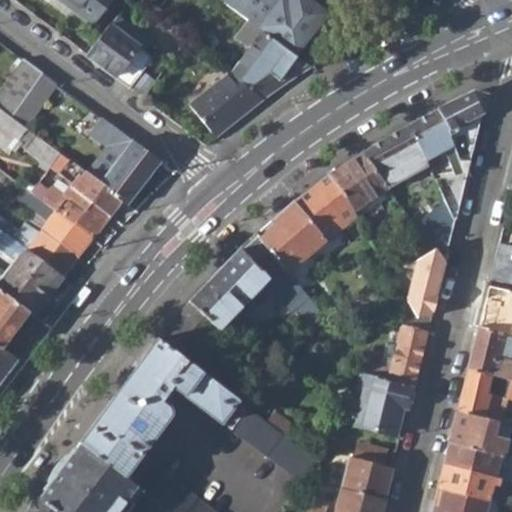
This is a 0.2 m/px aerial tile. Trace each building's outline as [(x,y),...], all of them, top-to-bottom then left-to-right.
[(59,0),(92,24),(110,0),(59,0)] [(221,0),(248,19),(293,53),(324,12),(321,9),(323,6),(315,0),(221,0)] [(153,58),(143,50),(150,41),(116,16),(86,56),(129,88),(153,58)] [(238,62),(229,75),(261,100),(263,99),(310,66),(293,53),(248,19),(235,37),(249,48),(251,59),(238,62)] [(24,59),(0,90),(0,109),(9,116),(41,73),(24,59)] [(41,73),(9,116),(23,127),(55,84),(41,73)] [(188,104),(214,137),(261,100),(229,75),(227,73),(188,104)] [(460,162),(466,176),(485,96),(472,92),(437,109),(452,145),(460,162)] [(35,187),(30,193),(92,239),(121,201),(99,184),(91,178),(23,127),(9,116),(0,109),(0,134),(13,144),(16,141),(21,144),(25,148),(28,144),(52,162),(49,167),(74,185),(65,197),(51,186),(48,190),(42,186),(39,190),(35,187)] [(443,151),(452,145),(437,109),(407,125),(417,147),(421,156),(424,163),(443,151)] [(109,155),(108,157),(115,162),(99,184),(121,201),(127,206),(160,163),(100,117),(85,137),(109,155)] [(363,152),(389,187),(401,180),(397,171),(392,163),(417,147),(407,125),(363,152)] [(0,147),(7,152),(10,150),(13,144),(0,134),(0,147)] [(14,153),(21,144),(16,141),(13,144),(10,150),(14,153)] [(444,203),(454,224),(466,176),(460,162),(452,145),(443,151),(451,175),(433,180),(444,203)] [(421,156),(417,147),(392,163),(397,171),(421,156)] [(330,174),(353,210),(361,204),(366,210),(392,192),(389,187),(363,152),(330,174)] [(91,178),(99,184),(115,162),(108,157),(91,178)] [(256,232),(287,272),(320,243),(357,217),(353,210),(330,174),(256,232)] [(0,217),(0,230),(62,278),(92,239),(30,193),(23,187),(16,197),(46,221),(38,233),(23,222),(18,231),(0,217)] [(454,224),(444,203),(416,225),(434,249),(444,263),(454,224)] [(0,291),(28,313),(33,316),(62,278),(0,230),(0,250),(15,262),(6,274),(0,270),(0,291)] [(249,308),(254,303),(247,296),(254,289),(267,277),(273,284),(267,290),(272,290),(291,309),(296,310),(309,327),(330,325),(287,272),(256,232),(203,286),(157,339),(192,365),(216,335),(216,328),(242,302),(249,308)] [(511,248),(500,246),(491,278),(511,282),(511,248)] [(434,249),(411,263),(418,266),(415,274),(408,299),(419,316),(431,316),(444,263),(434,249)] [(401,270),(415,274),(418,266),(411,263),(401,270)] [(479,328),(511,336),(511,292),(489,287),(479,328)] [(92,293),(86,288),(73,304),(77,307),(80,309),(92,293)] [(261,296),(254,289),(247,296),(254,303),(261,296)] [(0,347),(1,348),(28,313),(0,291),(0,347)] [(369,360),(366,376),(412,387),(431,316),(419,316),(403,318),(400,328),(395,345),(391,365),(381,363),(369,360)] [(511,381),(511,361),(511,356),(511,336),(479,328),(468,369),(490,376),(507,380),(511,381)] [(78,444),(121,476),(160,424),(167,411),(165,405),(160,401),(171,386),(218,422),(220,421),(300,481),(316,459),(307,452),(298,445),(192,365),(157,339),(78,444)] [(387,343),(381,363),(391,365),(395,345),(387,343)] [(0,381),(16,360),(1,348),(0,347),(0,381)] [(490,376),(468,369),(458,410),(483,417),(496,420),(498,421),(503,398),(511,400),(511,381),(507,380),(490,376)] [(355,425),(396,435),(405,400),(409,401),(412,387),(366,376),(360,375),(357,388),(364,389),(355,425)] [(450,442),(502,456),(505,445),(491,441),(496,420),(483,417),(458,410),(450,442)] [(298,445),(307,452),(314,442),(306,436),(298,445)] [(387,451),(357,442),(354,458),(383,466),(387,451)] [(444,465),(499,481),(501,475),(495,473),(498,464),(511,467),(511,459),(502,456),(450,442),(444,465)] [(121,476),(78,444),(45,487),(37,497),(56,511),(122,511),(129,504),(124,499),(134,485),(121,476)] [(334,511),(380,511),(385,493),(392,468),(383,466),(354,458),(349,456),(334,511)] [(486,501),(511,507),(511,501),(511,484),(499,481),(444,465),(438,487),(443,488),(486,501)] [(215,511),(162,472),(144,493),(169,511),(215,511)] [(129,504),(140,490),(134,485),(124,499),(129,504)] [(483,511),(486,501),(443,488),(436,511),(483,511)] [(283,502),(302,510),(305,502),(306,499),(291,493),(283,502)] [(26,511),(56,511),(37,497),(26,511)] [(325,511),(326,510),(305,502),(302,510),(308,511),(325,511)]
